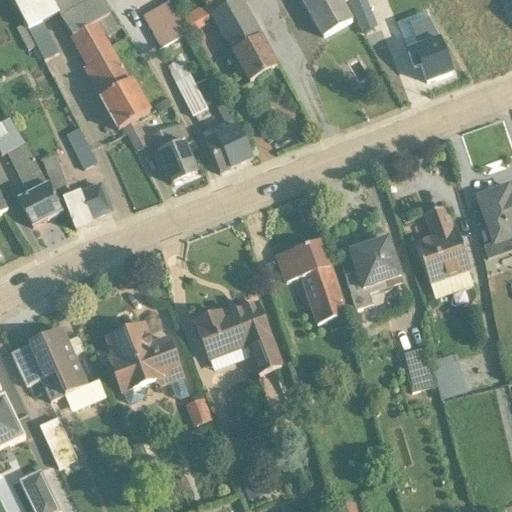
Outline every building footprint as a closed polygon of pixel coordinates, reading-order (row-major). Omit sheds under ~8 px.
[(9,0),(42,65),(59,56),(44,25),(59,18),(71,41),(69,42),(85,71),(83,72),(99,102),(98,102),(117,134),(123,131),(136,124),(149,117),(133,83),(132,83),(128,85),(105,42),(120,33),(113,18),(112,17),(108,19),(98,0),(93,0),(90,1),(89,0),(9,0)] [(204,26),(212,21),(248,87),(278,68),(240,0),(221,0),(182,21),(188,33),(189,33),(191,32),(193,35),(205,29),(206,28),(204,26)] [(298,0),(322,41),(351,24),(337,0),(298,0)] [(185,37),(168,5),(142,19),(160,51),(185,37)] [(419,69),(426,86),(451,77),(438,41),(418,5),(392,14),(391,12),(369,19),(377,41),(398,33),(413,71),(419,69)] [(192,120),(207,112),(182,62),(166,70),(192,120)] [(153,109),(157,117),(172,110),(168,102),(153,109)] [(219,177),(235,170),(251,163),(235,126),(225,107),(217,112),(223,125),(201,135),(205,143),(204,143),(219,177)] [(9,120),(0,125),(0,159),(0,160),(6,157),(26,197),(15,203),(32,233),(62,217),(47,186),(45,187),(9,120)] [(123,131),(135,155),(148,147),(136,124),(123,131)] [(180,128),(150,139),(156,156),(152,158),(158,173),(163,172),(170,188),(197,177),(185,147),(188,144),(180,128)] [(77,132),(65,138),(83,174),(96,167),(77,132)] [(90,228),(89,223),(109,215),(99,187),(79,194),(79,195),(71,198),(55,158),(40,164),(58,206),(62,205),(75,234),(90,228)] [(473,199),(492,250),(509,244),(510,247),(511,246),(511,194),(511,195),(508,187),(473,199)] [(414,246),(434,303),(472,291),(467,277),(469,275),(454,233),(453,233),(445,211),(422,219),(429,240),(414,246)] [(354,313),(354,315),(371,309),(368,299),(376,296),(380,297),(385,296),(388,295),(392,290),(401,288),(400,282),(401,282),(387,241),(346,255),(348,261),(339,264),(354,313)] [(315,329),(347,318),(320,244),(275,259),(284,286),(295,283),(297,286),(300,285),(315,329)] [(220,315),(191,326),(212,377),(248,363),(255,380),(282,370),(257,305),(222,318),(220,315)] [(144,327),(103,342),(109,358),(106,359),(120,399),(124,398),(128,409),(144,402),(140,391),(157,385),(159,392),(168,388),(170,392),(180,388),(179,385),(183,383),(168,340),(150,346),(144,327)] [(71,416),(105,401),(98,384),(88,388),(74,360),(84,355),(77,340),(66,345),(63,338),(55,335),(38,343),(38,344),(10,357),(24,390),(25,391),(40,384),(49,405),(64,399),(71,416)] [(401,357),(411,396),(434,390),(424,351),(401,357)] [(430,366),(440,403),(465,396),(454,359),(430,366)] [(295,379),(301,400),(315,396),(309,375),(295,379)] [(0,451),(23,441),(3,399),(0,400),(0,451)] [(210,423),(202,402),(184,409),(192,430),(210,423)] [(57,422),(38,430),(57,473),(76,464),(57,422)] [(261,497),(249,466),(235,472),(247,503),(261,497)] [(56,511),(39,474),(19,484),(31,511),(56,511)]
